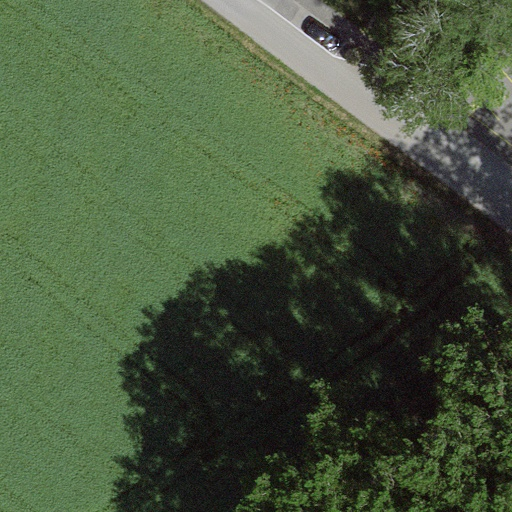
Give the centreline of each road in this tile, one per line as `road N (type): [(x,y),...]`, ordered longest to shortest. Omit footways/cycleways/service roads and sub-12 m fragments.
road 1 (residential): [(511,219),(236,0)]
road 2 (track): [(511,425),(378,511)]
